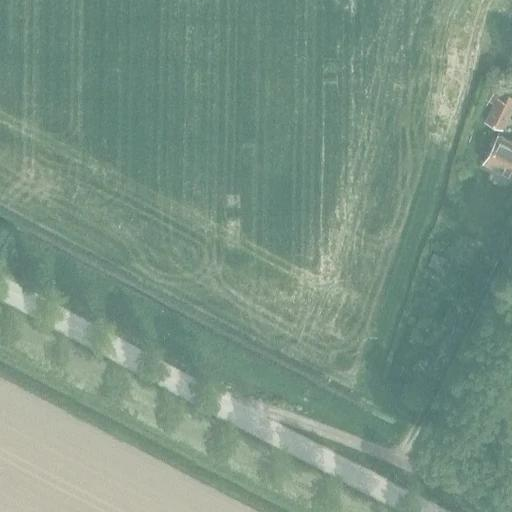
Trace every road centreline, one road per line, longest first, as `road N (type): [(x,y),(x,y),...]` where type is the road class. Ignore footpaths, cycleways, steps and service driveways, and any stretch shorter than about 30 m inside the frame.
road 1 (unclassified): [(258,416),(0,287)]
road 2 (unclassified): [(258,416),(313,422),(383,444),(511,511)]
road 3 (unclassified): [(426,511),(258,416)]
